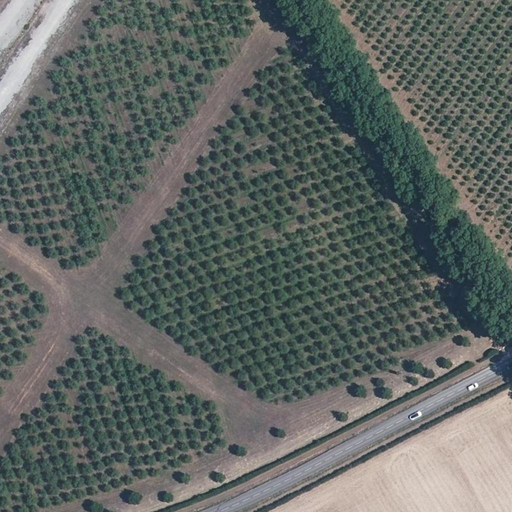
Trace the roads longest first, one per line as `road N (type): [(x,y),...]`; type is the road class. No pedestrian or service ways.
road 1 (track): [(511,329),(290,0)]
road 2 (tertiary): [(511,363),(221,511)]
